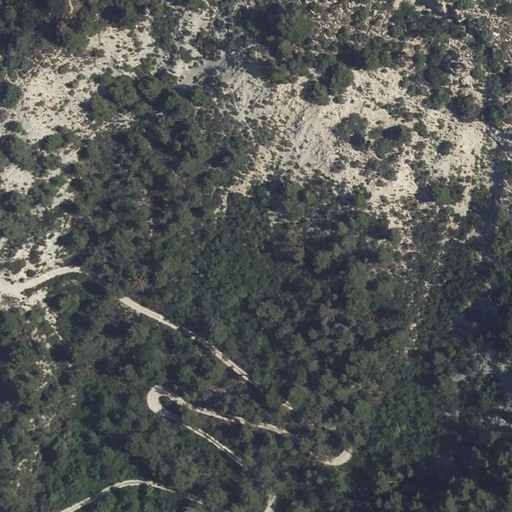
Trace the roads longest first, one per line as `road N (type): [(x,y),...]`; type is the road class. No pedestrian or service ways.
road 1 (track): [(268,511),(264,481),(218,443),(155,410),(153,394),(161,390),(200,410),(290,434),(335,461),(347,454),(339,430),(77,268),(31,282),(0,277)]
road 2 (track): [(64,511),(136,481),(224,511)]
